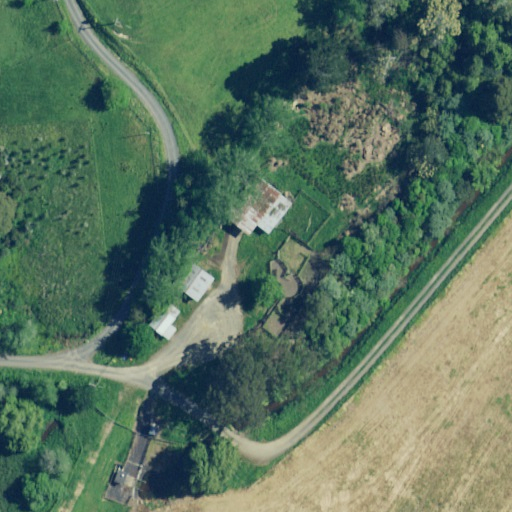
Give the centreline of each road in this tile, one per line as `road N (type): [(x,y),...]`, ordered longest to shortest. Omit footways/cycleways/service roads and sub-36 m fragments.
road 1 (track): [(104,373),(136,379),(204,430),(242,447),(277,438),(304,419),(511,184)]
road 2 (track): [(70,0),(80,27),(160,127),(167,211),(138,288),(104,331),(38,364)]
